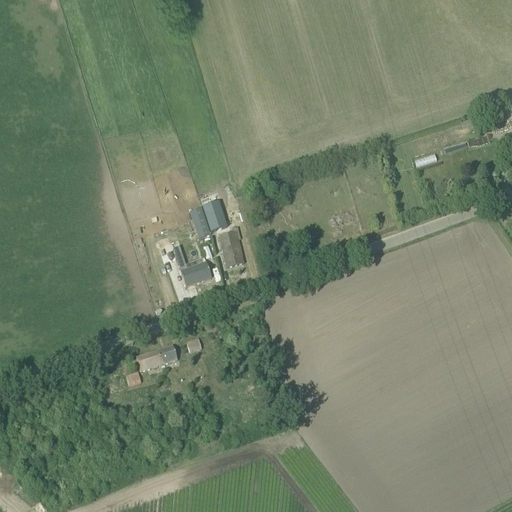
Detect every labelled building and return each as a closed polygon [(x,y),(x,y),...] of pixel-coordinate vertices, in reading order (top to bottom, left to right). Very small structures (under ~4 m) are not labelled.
[(414,167),(436,163),(434,155),(412,159),(414,167)] [(211,234),(226,229),(218,204),(202,209),(211,234)] [(196,234),(198,241),(209,237),(207,231),(196,234)] [(226,270),(244,265),(236,234),(218,238),(226,270)] [(181,275),(185,289),(200,284),(199,282),(202,281),(203,283),(211,280),(206,266),(202,267),(200,262),(185,268),(187,272),(181,275)] [(187,345),(189,355),(190,355),(201,352),(198,341),(187,345)] [(177,362),(173,348),(136,359),(140,374),(177,362)] [(126,377),(129,389),(141,385),(137,374),(126,377)]
